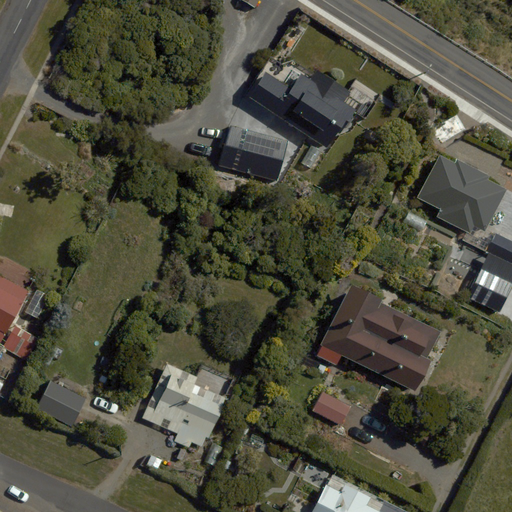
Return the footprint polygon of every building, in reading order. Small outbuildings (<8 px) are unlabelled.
[(286,76),(258,62),(236,106),(276,126),(280,119),(326,142),(345,106),(286,76)] [(435,161),(406,201),(463,242),(492,202),(435,161)] [(511,243),(503,239),(492,258),(511,269),(511,243)] [(511,301),(511,293),(485,277),(474,296),(504,314),(511,301)] [(339,287),(310,344),(404,391),(433,334),(339,287)] [(0,291),(0,339),(20,302),(0,291)] [(158,365),(131,420),(190,449),(217,393),(158,365)] [(42,390),(27,418),(59,437),(75,409),(42,390)] [(353,412),(325,393),(311,414),(338,433),(353,412)] [(371,511),(316,482),(300,511),(371,511)]
